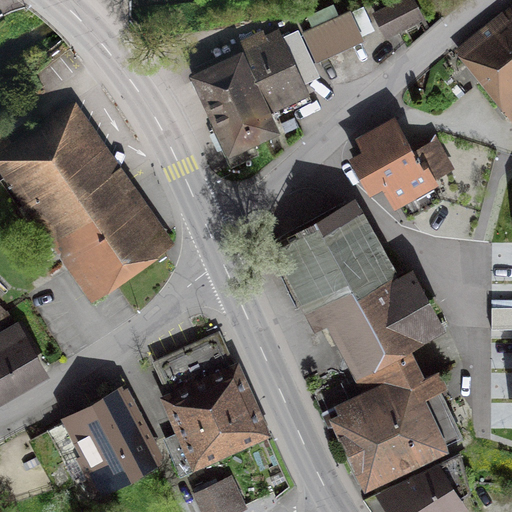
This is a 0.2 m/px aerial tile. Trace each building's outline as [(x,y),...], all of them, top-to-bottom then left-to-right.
[(409,1),(373,19),(386,44),(422,26),(409,1)] [(348,16),(301,39),(315,66),(361,44),(348,16)] [(487,25),(460,48),(511,111),(511,19),(505,26),(495,34),(487,25)] [(236,59),(188,80),(223,161),(274,139),(263,113),(303,96),(273,29),(231,48),(236,59)] [(155,242),(60,106),(42,118),(0,148),(0,150),(33,199),(39,195),(100,281),(155,242)] [(429,196),(425,189),(452,175),(435,144),(409,157),(393,125),(356,143),(363,158),(353,163),(371,198),(381,193),(392,215),(429,196)] [(357,204),(269,249),(315,336),(324,331),(351,383),(405,356),(436,340),(433,335),(406,282),(400,285),(357,204)] [(432,271),(406,282),(433,335),(458,322),(432,271)] [(0,395),(44,370),(20,327),(0,337),(0,395)] [(166,399),(231,372),(217,338),(152,365),(166,399)] [(335,423),(326,427),(360,497),(444,458),(440,451),(459,442),(438,398),(443,396),(435,379),(419,387),(405,356),(351,383),(359,401),(331,414),(335,423)] [(166,399),(160,402),(190,475),(267,443),(237,370),(231,372),(166,399)] [(161,465),(122,392),(59,426),(98,499),(161,465)] [(392,511),(451,511),(464,504),(439,463),(379,493),(392,511)] [(231,481),(193,498),(199,511),(240,511),(244,510),(231,481)]
